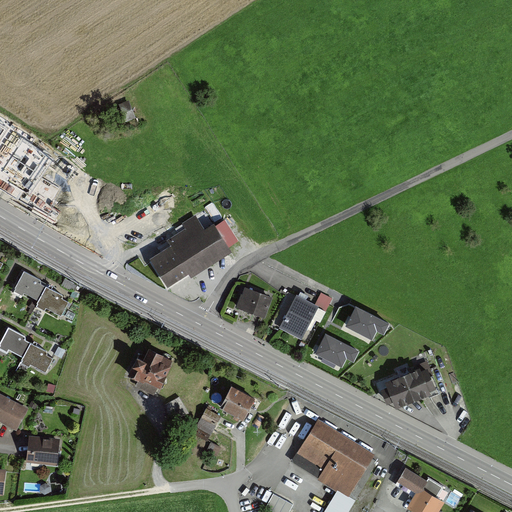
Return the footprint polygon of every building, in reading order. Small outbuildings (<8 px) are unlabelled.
[(59,166),(38,189),(53,202),(73,179),(59,166)] [(170,225),(183,217),(171,198),(136,219),(147,239),(170,225)] [(172,246),(154,257),(171,285),(191,273),(194,277),(236,251),(233,247),(244,240),(229,215),(207,228),(199,214),(184,223),(187,228),(168,240),(172,246)] [(0,271),(1,269),(8,272),(13,262),(7,258),(0,254),(0,271)] [(23,296),(25,291),(39,298),(49,279),(25,267),(17,285),(16,285),(13,292),(23,296)] [(45,312),(48,307),(62,314),(71,295),(48,283),(39,301),(36,307),(45,312)] [(274,296),(246,286),(239,306),(267,316),(274,296)] [(317,304),(298,294),(281,327),(304,339),(314,319),(322,323),(334,298),(323,293),(317,304)] [(370,329),(337,315),(322,349),(346,359),(356,337),(365,341),(370,329)] [(0,349),(6,352),(8,347),(23,354),(32,335),(9,324),(0,341),(0,349)] [(29,368),(31,363),(45,370),(55,351),(32,340),(23,357),(19,364),(29,368)] [(176,357),(149,345),(136,375),(163,387),(176,357)] [(429,362),(382,381),(390,402),(396,399),(400,407),(434,393),(432,390),(439,387),(429,362)] [(258,397),(236,385),(224,407),(247,419),(258,397)] [(29,406),(1,390),(0,391),(0,423),(14,432),(29,406)] [(224,416),(208,407),(196,429),(212,438),(224,416)] [(378,453),(320,418),(295,459),(353,494),(378,453)] [(62,435),(30,432),(28,460),(59,463),(62,435)] [(8,462),(0,461),(0,492),(5,493),(8,462)] [(431,480),(408,466),(399,481),(417,492),(408,506),(417,511),(443,511),(441,510),(447,500),(426,488),(431,480)] [(349,511),(357,500),(339,489),(324,511),(349,511)]
